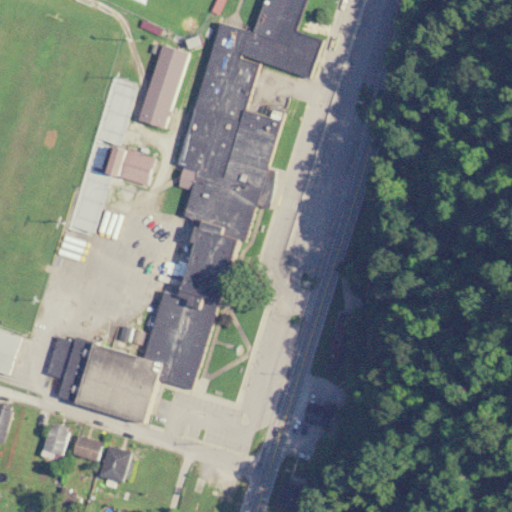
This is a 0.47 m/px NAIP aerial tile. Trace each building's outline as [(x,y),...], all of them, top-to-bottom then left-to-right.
[(178,186),(194,190),(187,216),(203,221),(184,295),(165,290),(148,355),(61,332),(50,377),(66,381),(62,397),(156,421),(166,382),(208,393),(279,119),(251,112),(264,64),(315,78),(325,39),(315,37),(324,0),(269,0),(261,33),(220,23),(178,186)] [(171,130),(193,53),(165,45),(143,122),(171,130)] [(152,186),(160,159),(123,149),(116,176),(152,186)] [(332,351),(347,357),(361,322),(346,316),(332,351)] [(0,327),(0,371),(13,375),(24,335),(0,327)] [(0,441),(5,444),(19,409),(1,403),(0,406),(0,441)] [(308,425),(327,423),(325,407),(307,408),(308,425)] [(46,455),(65,460),(73,429),(54,424),(46,455)] [(77,455),(102,462),(108,443),(83,436),(77,455)] [(104,476),(128,483),(137,452),(113,445),(104,476)] [(316,490),(289,483),(283,504),(310,511),(316,490)] [(202,511),(237,511),(242,497),(223,491),(219,504),(206,501),(202,511)]
